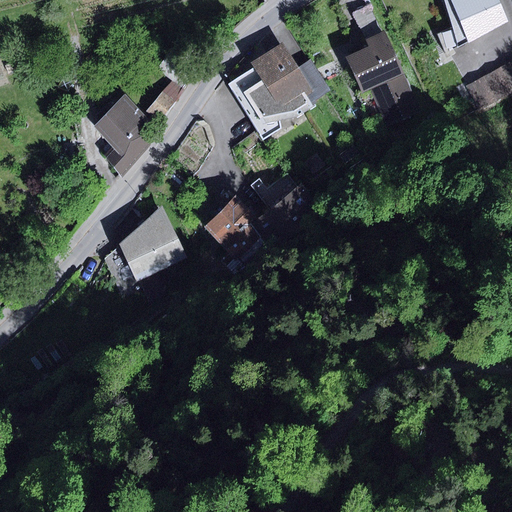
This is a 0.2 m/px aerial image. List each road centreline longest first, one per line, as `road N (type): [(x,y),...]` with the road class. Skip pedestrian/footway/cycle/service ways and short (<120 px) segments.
road 1 (residential): [(296,0),(213,76),(87,245),(0,334)]
road 2 (track): [(284,511),(380,385),(420,371),(511,369)]
